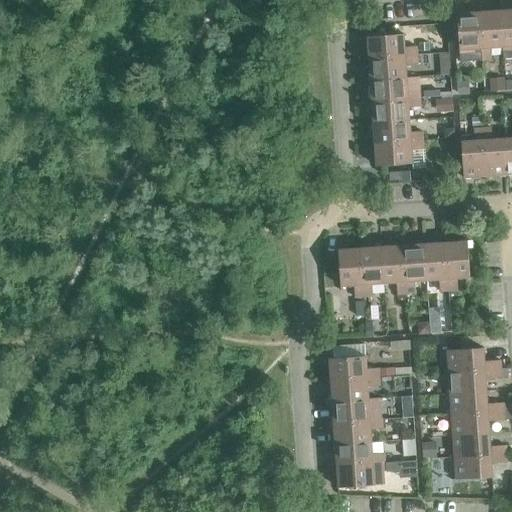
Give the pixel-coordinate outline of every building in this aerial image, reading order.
[(511,10),(500,11),(502,47),(503,59),(511,58),(511,10)] [(500,11),(478,13),(482,61),(491,60),(490,48),(502,47),(500,11)] [(482,61),(478,13),(456,14),(459,50),(472,50),(473,61),(482,61)] [(367,37),(368,59),(416,56),(416,47),(404,47),(403,34),(367,37)] [(368,59),(370,80),(406,78),(405,65),(417,65),(416,56),(368,59)] [(370,80),(371,101),(419,98),(419,89),(407,90),(406,78),(370,80)] [(502,79),(491,79),(491,91),(503,90),(502,79)] [(468,81),(457,82),(457,94),(469,94),(468,81)] [(371,101),(373,123),(409,120),(408,108),(420,107),(419,98),(371,101)] [(451,99),(439,99),(440,112),(452,111),(451,99)] [(373,123),(374,144),(422,141),(422,132),(410,132),(409,120),(373,123)] [(491,128),(482,129),(485,177),(506,175),(504,139),(491,140),(491,128)] [(446,129),(443,132),(444,139),(453,139),(453,129),(446,129)] [(485,177),(482,129),(473,129),(474,141),(460,142),(463,178),(485,177)] [(422,141),(374,144),(376,166),(412,164),(411,150),(423,150),(422,141)] [(401,172),(388,172),(388,182),(402,182),(401,172)] [(467,242),(445,243),(448,291),(450,291),(457,290),(456,279),(469,278),(467,242)] [(445,243),(424,245),(426,281),(438,280),(439,292),(448,291),(445,243)] [(424,245),(402,246),(406,294),(415,293),(414,281),(426,281),(424,245)] [(402,246),(381,247),(384,284),(396,283),(397,295),(406,294),(402,246)] [(381,247),(360,249),(363,297),(372,296),(371,284),(384,284),(381,247)] [(363,297),(360,249),(338,250),(340,287),(353,286),(354,298),(363,297)] [(420,323),(417,326),(418,335),(429,334),(428,322),(420,323)] [(372,329),(365,329),(365,338),(373,338),(372,329)] [(460,338),(451,339),(452,350),(460,350),(460,338)] [(447,351),(448,373),(500,369),(500,361),(484,362),(483,348),(460,350),(452,350),(447,351)] [(329,359),(330,381),(378,377),(378,369),(366,369),(365,356),(329,359)] [(393,367),(378,369),(378,377),(394,376),(393,367)] [(448,373),(449,394),(486,391),(485,379),(501,378),(500,369),(448,373)] [(330,381),(332,402),(368,400),(367,387),(379,386),(378,377),(330,381)] [(449,394),(451,415),(503,412),(503,403),(487,404),(486,391),(449,394)] [(410,397),(401,398),(402,418),(412,417),(410,397)] [(332,402),(333,423),(381,420),(380,399),(368,400),(332,402)] [(451,415),(452,437),(489,434),(488,422),(504,420),(503,412),(451,415)] [(333,423),(335,444),(371,442),(370,430),(382,429),(381,420),(333,423)] [(452,437),(454,458),(506,454),(505,446),(489,447),(489,434),(452,437)] [(413,439),(401,440),(402,458),(415,457),(413,439)] [(335,444),(336,466),(384,462),(384,453),(383,454),(372,454),(371,444),(371,442),(335,444)] [(435,442),(420,443),(421,460),(436,459),(435,442)] [(382,443),(371,444),(372,454),(383,454),(382,443)] [(506,454),(454,458),(455,480),(492,477),(491,464),(507,463),(506,454)] [(384,462),(336,466),(337,488),(384,485),(383,472),(385,471),(384,463),(384,462)] [(398,462),(384,463),(385,471),(398,470),(398,462)]
